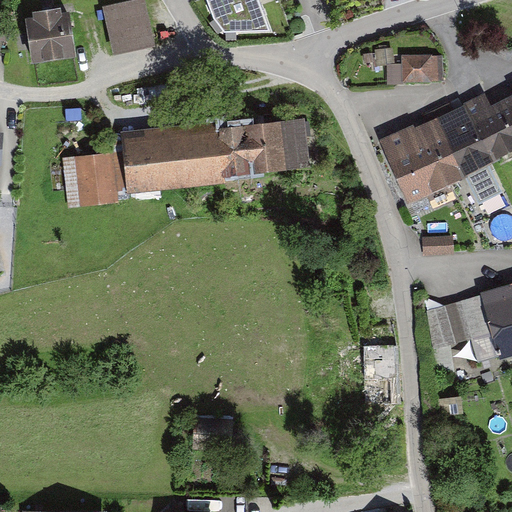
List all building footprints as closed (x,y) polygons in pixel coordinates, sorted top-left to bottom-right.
[(145,0),(134,0),(103,7),(113,52),(155,42),(145,0)] [(205,0),(216,29),(273,32),(261,0),(205,0)] [(70,9),(29,14),(34,62),(75,58),(70,9)] [(440,55),(405,56),(406,82),(441,80),(440,55)] [(493,92),(388,144),(418,204),(511,157),(511,100),(500,107),(493,92)] [(118,156),(67,159),(71,210),(122,207),(121,194),(235,186),(234,174),(315,168),(312,120),(135,132),(136,141),(117,142),(118,156)] [(455,236),(427,236),(427,250),(454,250),(455,236)] [(511,288),(480,297),(499,365),(511,361),(511,288)] [(403,340),(304,341),(304,354),(273,355),(274,413),(404,411),(403,340)]
